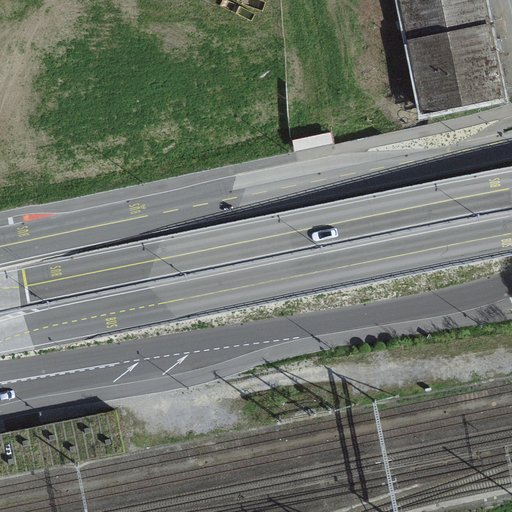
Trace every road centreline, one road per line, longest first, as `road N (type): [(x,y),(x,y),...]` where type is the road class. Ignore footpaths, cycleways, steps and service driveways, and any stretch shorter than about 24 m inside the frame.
road 1 (secondary): [(511,147),(0,254)]
road 2 (secondary): [(511,188),(0,294)]
road 3 (secondary): [(0,337),(511,233)]
road 4 (secondary): [(30,368),(511,282)]
